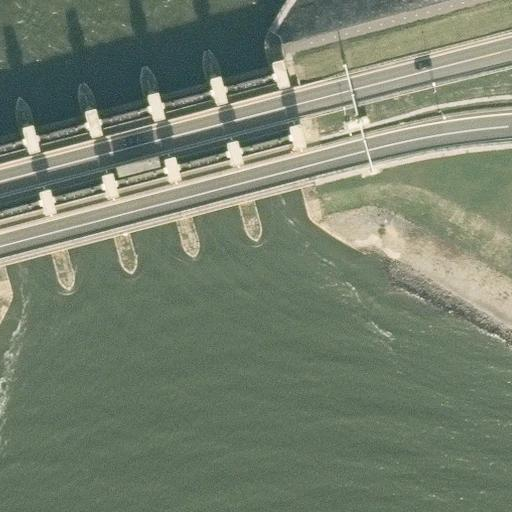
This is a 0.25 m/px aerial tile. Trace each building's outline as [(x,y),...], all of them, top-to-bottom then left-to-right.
[(220,77),(207,80),(211,94),(214,106),(227,102),(224,91),(220,77)] [(157,93),(144,96),(148,110),(151,122),(164,119),(161,107),(157,93)] [(95,109),(82,112),(86,126),(89,138),(101,135),(98,123),(95,109)] [(33,125),(20,128),(24,142),(27,154),(39,151),(36,139),(33,125)] [(240,154),(237,141),(224,145),(228,158),(230,168),(243,165),(240,154)] [(116,178),(158,167),(155,158),(113,169),(116,178)] [(177,171),(174,158),(161,161),(165,174),(167,184),(180,181),(177,171)] [(115,187),(111,174),(99,177),(102,190),(105,200),(117,197),(115,187)] [(53,203),(49,190),(37,193),(40,206),(43,216),(55,213),(53,203)]
